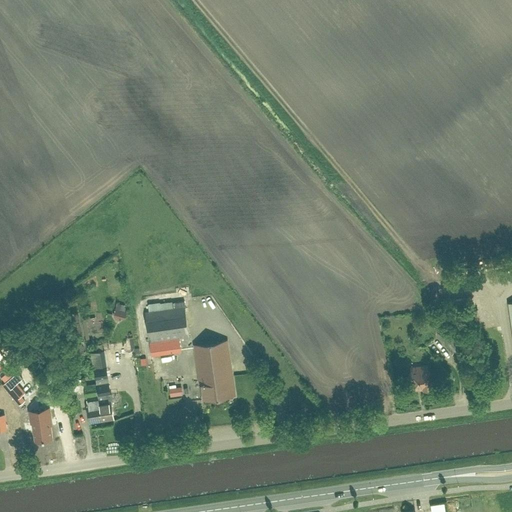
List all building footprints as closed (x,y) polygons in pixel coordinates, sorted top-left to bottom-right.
[(178,285),(166,288),(167,293),(179,290),(178,285)] [(179,337),(189,336),(184,305),(145,311),(149,342),(179,337)] [(38,347),(50,340),(43,328),(31,335),(38,347)] [(455,356),(465,346),(466,346),(452,331),(442,340),(449,349),(447,351),(450,354),(452,352),(455,356)] [(179,337),(149,342),(150,353),(158,352),(159,354),(173,352),(173,350),(181,349),(179,337)] [(204,398),(234,394),(227,340),(194,344),(199,382),(200,382),(202,394),(203,394),(204,398)] [(102,364),(105,350),(96,348),(93,362),(102,364)] [(423,388),(431,387),(429,369),(428,369),(427,364),(410,367),(411,372),(410,372),(412,387),(423,385),(423,388)] [(96,383),(101,418),(113,417),(111,398),(111,394),(110,393),(105,365),(94,367),(96,383)] [(18,370),(3,383),(9,391),(15,398),(23,392),(17,384),(24,378),(18,370)] [(78,391),(85,390),(84,385),(83,377),(76,379),(78,391)] [(96,383),(95,383),(84,385),(87,403),(86,403),(89,420),(101,418),(96,383)] [(183,385),(171,386),(172,393),(183,393),(183,385)] [(49,407),(29,410),(31,422),(33,421),(36,439),(52,437),(49,419),(51,419),(49,407)]
